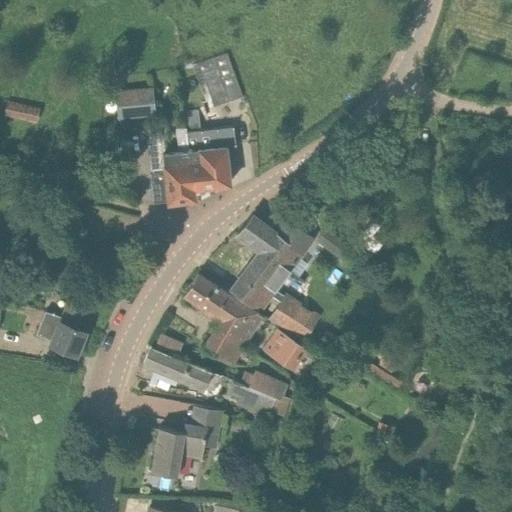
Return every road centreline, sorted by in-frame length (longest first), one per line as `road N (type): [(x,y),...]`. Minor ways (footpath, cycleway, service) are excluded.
road 1 (tertiary): [(92,511),(113,381),(153,295),(216,219),(374,106),(412,51),(430,0)]
road 2 (track): [(202,232),(136,206),(0,176)]
